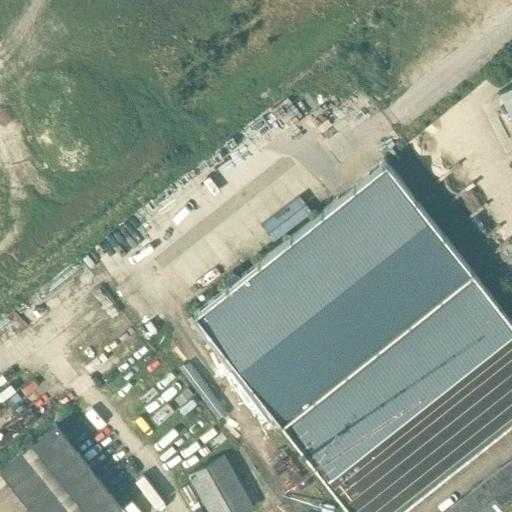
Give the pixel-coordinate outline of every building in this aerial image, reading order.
[(511,86),(499,93),(511,120),(511,86)] [(413,139),(426,159),(449,144),(436,124),(413,139)] [(511,319),(385,160),(194,311),(353,511),(392,511),(511,418),(511,319)] [(57,423),(0,468),(11,483),(34,511),(117,511),(123,507),(57,423)] [(210,511),(243,511),(253,507),(224,454),(189,474),(210,511)] [(511,459),(444,511),(499,511),(511,502),(511,459)]
